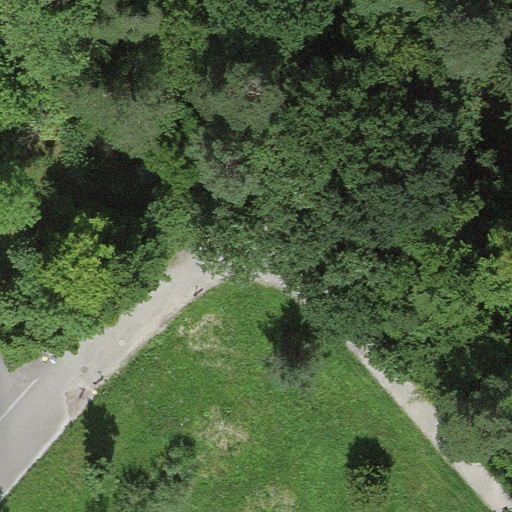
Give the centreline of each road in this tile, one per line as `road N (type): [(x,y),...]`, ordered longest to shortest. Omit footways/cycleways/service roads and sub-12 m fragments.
road 1 (track): [(509,511),(253,221)]
road 2 (track): [(253,221),(6,442)]
road 3 (track): [(153,0),(236,134),(253,221)]
